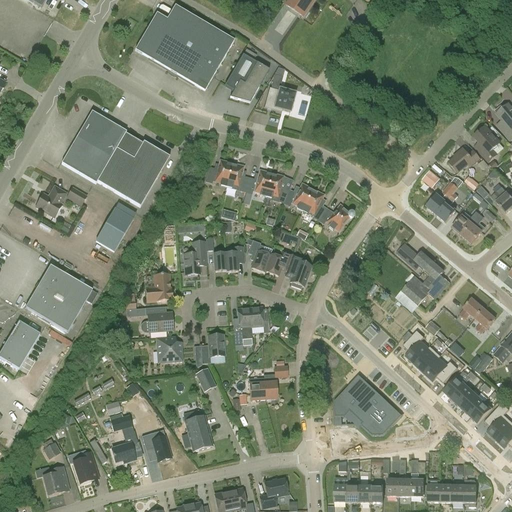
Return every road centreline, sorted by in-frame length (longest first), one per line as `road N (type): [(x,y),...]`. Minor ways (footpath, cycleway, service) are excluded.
road 1 (residential): [(388,201),(329,159),(212,123),(77,55)]
road 2 (residential): [(313,457),(65,511)]
road 3 (residential): [(420,165),(258,42)]
road 4 (residential): [(451,446),(444,423),(338,326),(312,312)]
road 5 (unclassified): [(0,187),(77,55)]
road 6 (residential): [(313,457),(303,360),(312,312)]
road 7 (residential): [(451,446),(313,457)]
road 8 (residential): [(312,312),(353,239),(388,201)]
road 9 (residential): [(420,165),(511,69)]
